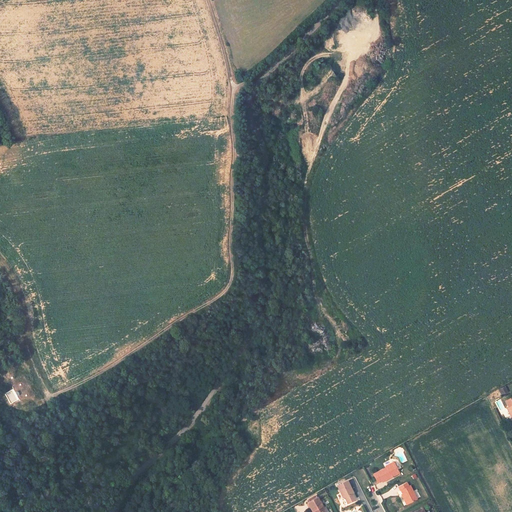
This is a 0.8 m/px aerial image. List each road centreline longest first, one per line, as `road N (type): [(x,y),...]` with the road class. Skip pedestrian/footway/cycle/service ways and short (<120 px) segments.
road 1 (unclassified): [(113,511),(130,481),(194,419),(256,315),(265,148),(248,94),(338,0)]
road 2 (track): [(40,403),(95,376),(226,286),(229,80)]
road 3 (track): [(371,0),(376,69),(331,98),(303,188),(316,311)]
road 4 (track): [(210,0),(229,80),(272,69)]
